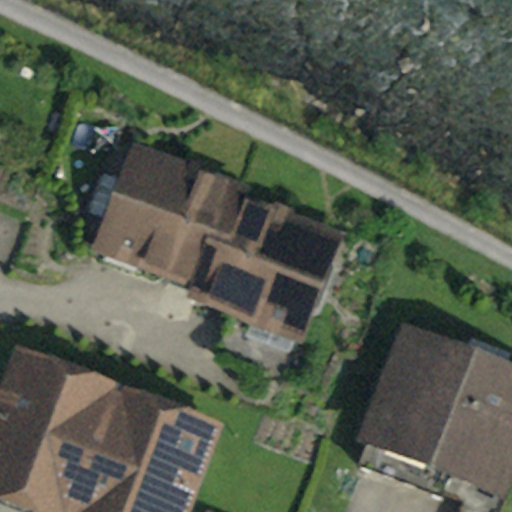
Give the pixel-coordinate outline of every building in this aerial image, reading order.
[(228,240),(241,203),(246,190),(137,151),(103,244),(196,278),(212,235),(228,240)] [(212,235),(196,278),(191,291),(297,330),(331,236),(241,203),(228,240),(212,235)] [(511,445),(511,386),(402,344),(361,448),(491,498),(511,445)] [(0,416),(0,493),(48,511),(69,511),(114,396),(22,360),(0,416)] [(69,511),(176,511),(207,431),(114,396),(69,511)]
